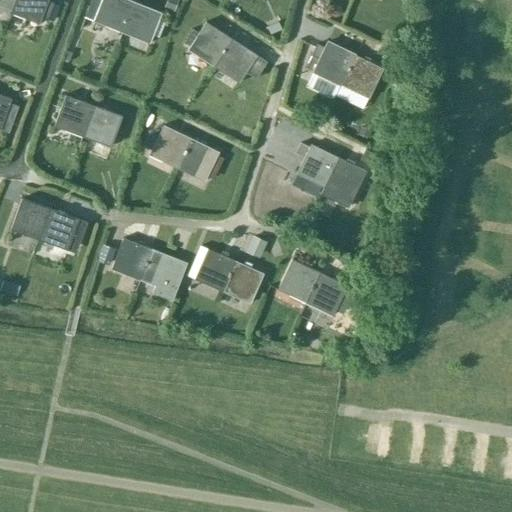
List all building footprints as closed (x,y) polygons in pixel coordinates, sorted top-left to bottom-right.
[(0,0),(0,9),(11,14),(16,0),(0,0)] [(16,0),(11,14),(38,24),(41,16),(47,18),(52,3),(47,1),(47,0),(16,0)] [(122,33),(134,2),(129,0),(93,0),(90,9),(96,11),(92,21),(122,33)] [(168,0),(166,8),(174,10),(177,0),(168,0)] [(161,12),(134,2),(122,33),(148,43),(152,35),(157,37),(163,22),(158,20),(161,12)] [(278,20),(265,26),(269,34),(282,29),(278,20)] [(213,67),(231,39),(205,22),(195,36),(188,31),(182,42),(189,46),(186,50),(213,67)] [(261,58),(231,39),(213,67),(238,83),(247,68),(252,72),(261,58)] [(340,85),(355,55),(327,42),(324,48),(316,44),(310,55),(318,59),(312,72),(340,85)] [(381,68),(355,55),(340,85),(367,98),(381,68)] [(0,126),(10,98),(0,94),(0,126)] [(81,136),(93,106),(64,95),(53,126),(81,136)] [(121,116),(93,106),(81,136),(110,147),(121,116)] [(148,155),(176,168),(191,139),(162,125),(156,138),(149,135),(144,145),(151,148),(148,155)] [(191,139),(176,168),(203,181),(208,170),(214,173),(221,159),(215,156),(217,152),(191,139)] [(323,187),(337,158),(310,144),(308,147),(299,143),(295,151),(304,156),(295,174),(323,187)] [(364,171),(337,158),(323,187),(350,200),(364,171)] [(9,229),(38,240),(50,209),(20,198),(9,229)] [(50,209),(38,240),(66,250),(71,236),(79,239),(85,222),(50,209)] [(110,269),(139,280),(151,249),(122,238),(122,239),(116,237),(109,255),(115,257),(110,269)] [(264,242),(253,237),(247,248),(259,254),(264,242)] [(151,249),(139,280),(154,286),(152,292),(172,300),(186,263),(179,260),(151,249)] [(222,292),(235,262),(206,249),(204,254),(198,251),(191,266),(197,269),(193,279),(222,292)] [(281,291),(305,302),(319,273),(291,259),(271,300),(275,302),(281,291)] [(262,273),(235,262),(222,292),(249,303),(262,273)] [(319,273),(305,302),(331,315),(336,305),(344,309),(352,292),(344,289),(346,286),(319,273)] [(19,286),(2,281),(0,286),(0,289),(16,295),(19,286)]
